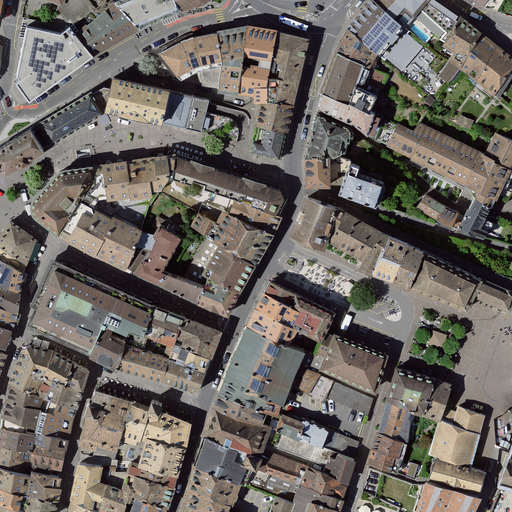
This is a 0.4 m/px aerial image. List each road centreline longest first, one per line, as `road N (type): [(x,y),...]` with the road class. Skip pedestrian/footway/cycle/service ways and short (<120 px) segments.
road 1 (residential): [(347,511),(409,306),(279,243)]
road 2 (residential): [(62,511),(100,366),(23,327),(0,397)]
road 3 (residential): [(279,243),(297,201),(291,155),(337,10)]
road 4 (residential): [(17,0),(4,99),(10,116),(33,113),(107,66)]
road 5 (residential): [(235,326),(174,511)]
road 6 (residential): [(107,66),(162,33),(251,0)]
road 7 (residential): [(107,66),(247,102)]
